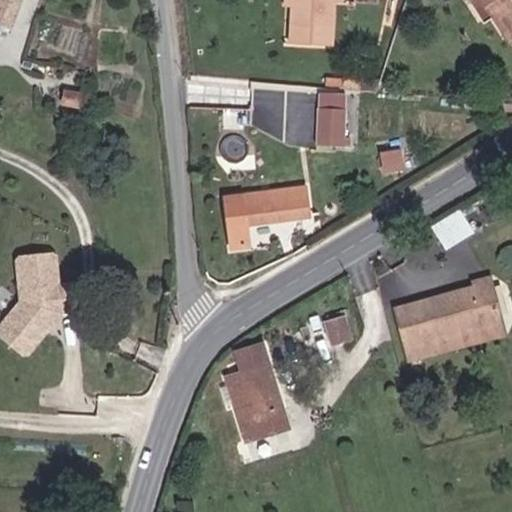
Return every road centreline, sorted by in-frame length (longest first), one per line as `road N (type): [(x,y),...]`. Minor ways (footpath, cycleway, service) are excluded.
road 1 (tertiary): [(215,338),(511,149)]
road 2 (residential): [(160,0),(181,124),(192,275),(215,338)]
road 3 (tertiary): [(141,511),(174,409),(215,338)]
